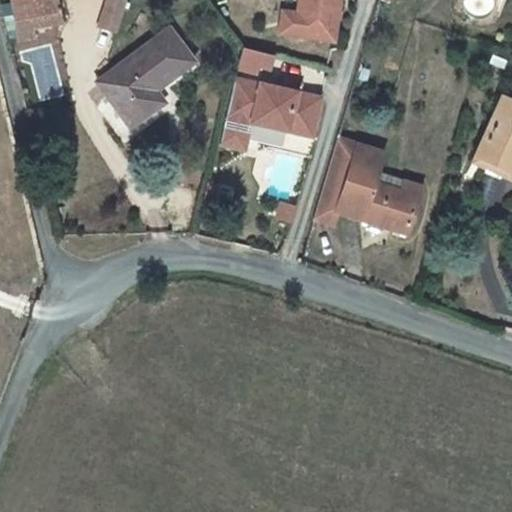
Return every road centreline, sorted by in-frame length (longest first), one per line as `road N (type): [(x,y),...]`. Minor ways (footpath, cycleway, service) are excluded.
road 1 (unclassified): [(49,317),(68,293),(175,256),(280,277),(511,352)]
road 2 (unknown): [(280,277),(368,0)]
road 3 (unclassified): [(0,432),(49,317)]
